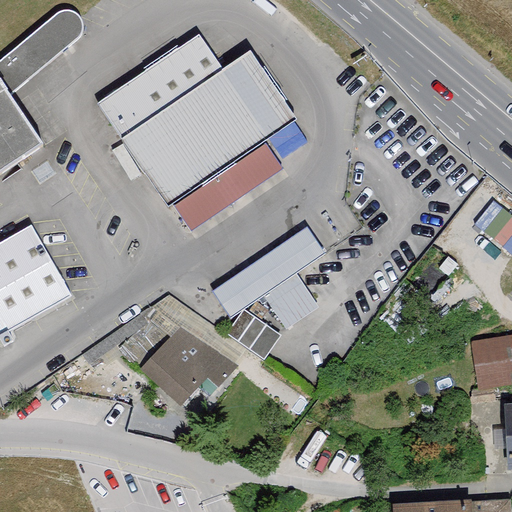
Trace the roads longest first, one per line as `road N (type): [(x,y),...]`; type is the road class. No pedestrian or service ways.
road 1 (residential): [(0,428),(67,431),(315,488),(509,489)]
road 2 (secondary): [(511,130),(358,0)]
